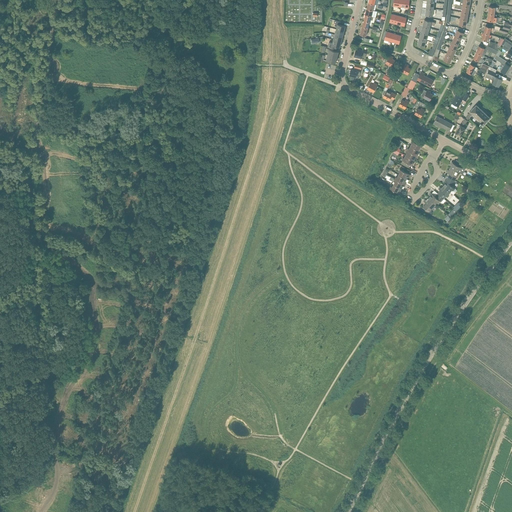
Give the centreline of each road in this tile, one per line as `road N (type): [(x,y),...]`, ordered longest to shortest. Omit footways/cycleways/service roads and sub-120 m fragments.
road 1 (tertiary): [(347,511),(424,364),(511,239)]
road 2 (residential): [(427,128),(342,83),(360,0)]
